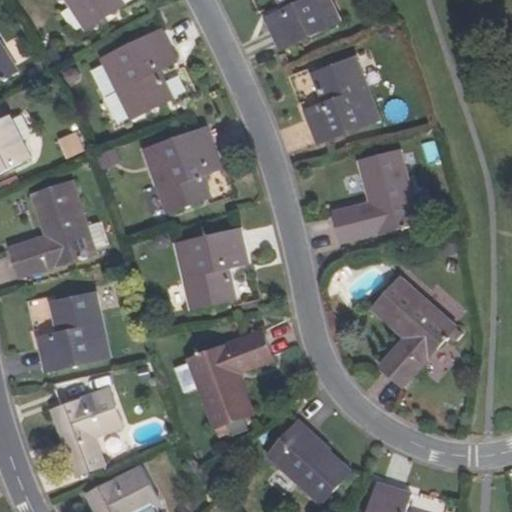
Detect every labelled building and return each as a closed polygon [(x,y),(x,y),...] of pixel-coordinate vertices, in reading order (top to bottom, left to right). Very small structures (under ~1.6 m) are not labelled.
[(68,0),(90,35),(125,13),(117,1),(118,0),(68,0)] [(129,11),(122,0),(118,0),(117,1),(125,13),(129,11)] [(278,0),(284,9),(266,18),(280,50),(340,22),(329,0),(278,0)] [(164,31),(104,60),(134,119),(170,102),(163,89),(168,86),(160,70),(179,61),(164,31)] [(0,87),(19,76),(0,46),(0,87)] [(357,60),(319,73),(324,87),(319,89),(325,105),(305,112),(317,146),(380,123),(357,60)] [(313,75),(319,89),(324,87),(319,73),(313,75)] [(174,99),(168,86),(163,89),(170,102),(174,99)] [(0,126),(0,176),(34,160),(14,120),(0,126)] [(209,129),(148,150),(169,213),(208,200),(203,187),(208,186),(202,168),(221,162),(209,129)] [(65,158),(86,153),(81,133),(60,138),(65,158)] [(359,164),(369,205),(334,214),(341,244),(417,225),(399,154),(359,164)] [(90,229),(75,185),(36,198),(49,238),(13,251),(23,281),(98,255),(97,251),(107,247),(101,226),(90,229)] [(213,199),(208,186),(203,187),(208,200),(213,199)] [(242,230),(177,244),(192,310),(231,302),(228,287),(234,286),(230,268),(250,264),(242,230)] [(237,300),(234,286),(228,287),(231,302),(237,300)] [(454,338),(402,286),(373,315),(404,346),(378,373),(399,394),(454,338)] [(99,295),(60,303),(62,317),(56,318),(60,336),(41,340),(47,374),(112,362),(99,295)] [(54,304),(56,318),(62,317),(60,303),(54,304)] [(189,363),(216,430),(254,415),(238,375),(273,361),(262,335),(189,363)] [(112,392),(59,411),(77,461),(73,462),(79,478),(105,468),(95,439),(125,428),(112,392)] [(55,412),(73,462),(77,461),(59,411),(55,412)] [(268,455),(320,505),(350,474),(311,436),(312,434),(300,422),(268,455)] [(92,492),(101,511),(141,511),(160,503),(143,468),(92,492)] [(383,486),(375,511),(411,511),(416,495),(383,486)] [(88,494),(96,511),(101,511),(92,492),(88,494)]
